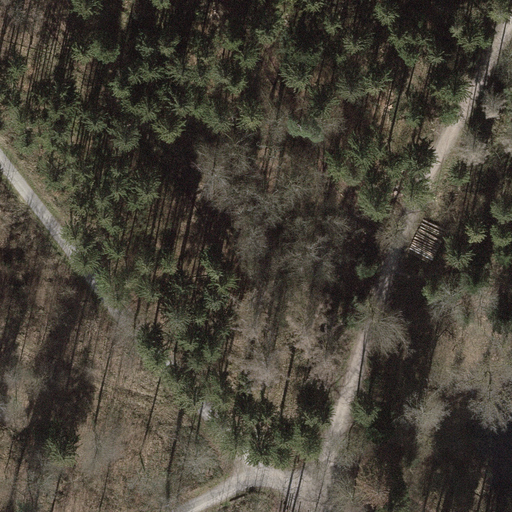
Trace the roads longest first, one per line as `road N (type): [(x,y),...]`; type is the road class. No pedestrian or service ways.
road 1 (track): [(511,22),(441,146),(305,453)]
road 2 (track): [(305,453),(250,464),(99,294),(0,155)]
road 3 (track): [(190,511),(250,464),(321,511)]
